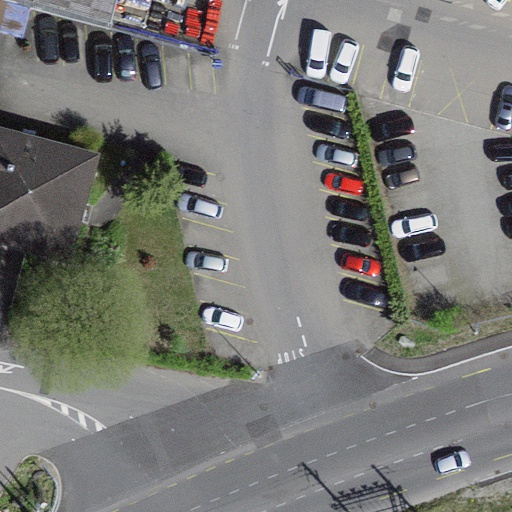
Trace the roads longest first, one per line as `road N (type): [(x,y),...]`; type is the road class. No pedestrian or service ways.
road 1 (primary): [(511,407),(235,511)]
road 2 (residential): [(165,511),(128,460),(98,436),(0,393)]
